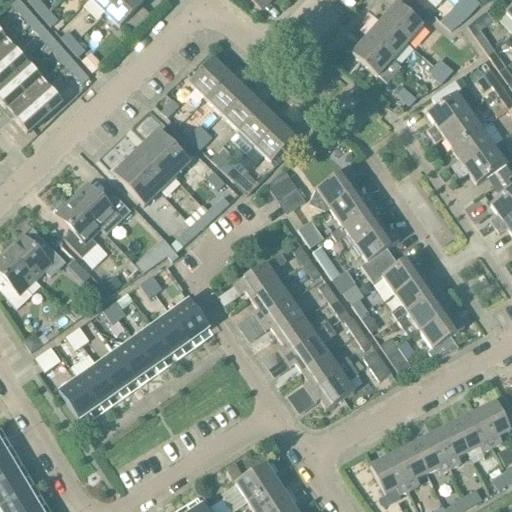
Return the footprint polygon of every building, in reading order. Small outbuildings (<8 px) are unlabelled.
[(32,0),(27,6),(40,21),(48,13),(40,4),(44,1),(42,0),(32,0)] [(89,0),(88,1),(102,16),(117,0),(89,0)] [(135,0),(117,0),(102,16),(117,30),(141,6),(135,0)] [(244,0),(260,12),(268,2),(266,0),(244,0)] [(470,0),(462,0),(459,3),(472,15),(479,7),(470,0)] [(18,2),(10,8),(28,29),(35,22),(18,2)] [(459,3),(454,9),(439,25),(450,35),(467,21),(472,15),(459,3)] [(395,7),(380,24),(405,46),(420,29),(395,7)] [(48,13),(40,21),(49,31),(58,24),(48,13)] [(488,18),(470,36),(486,58),(492,53),(479,35),(492,23),(488,18)] [(35,22),(28,29),(46,48),(53,42),(35,22)] [(380,24),(365,42),(390,63),(405,46),(380,24)] [(0,53),(9,46),(0,35),(0,53)] [(59,43),(67,51),(75,44),(67,35),(59,43)] [(53,42),(46,48),(63,68),(70,61),(53,42)] [(390,63),(365,42),(350,59),(375,81),(390,63)] [(75,44),(67,51),(76,62),(85,54),(75,44)] [(9,46),(0,53),(0,88),(26,65),(9,46)] [(492,53),(486,58),(498,76),(505,71),(492,53)] [(433,56),(426,64),(446,82),(452,75),(439,64),(440,63),(433,56)] [(70,61),(63,68),(81,89),(88,82),(70,61)] [(187,88),(204,104),(228,79),(211,63),(187,88)] [(446,82),(426,64),(420,71),(440,89),(446,82)] [(26,65),(0,88),(0,104),(9,115),(44,85),(26,65)] [(505,71),(498,76),(510,93),(511,91),(511,80),(511,81),(505,71)] [(483,78),(495,96),(502,91),(489,74),(483,78)] [(228,79),(204,104),(220,119),(244,95),(228,79)] [(44,85),(9,115),(27,136),(61,105),(44,85)] [(425,135),(430,142),(467,116),(455,99),(461,95),(454,85),(430,102),(436,111),(426,119),(433,129),(425,135)] [(511,106),(502,91),(495,96),(507,114),(511,110),(511,106)] [(395,99),(408,110),(415,103),(402,92),(395,99)] [(244,95),(220,119),(237,135),(260,110),(244,95)] [(179,110),(172,104),(160,115),(166,122),(179,110)] [(260,110),(237,135),(253,151),(277,126),(260,110)] [(467,116),(430,142),(434,148),(443,142),(450,154),(479,134),(467,116)] [(277,126),(253,151),(270,167),(275,162),(279,166),(290,155),(285,151),(294,142),(277,126)] [(186,141),(193,148),(205,136),(198,129),(186,141)] [(479,134),(450,154),(457,166),(449,171),(454,177),(491,151),(479,134)] [(157,135),(142,150),(173,181),(188,166),(157,135)] [(205,136),(193,148),(199,154),(211,142),(205,136)] [(491,151),(454,177),(457,182),(467,178),(475,189),(487,181),(493,190),(511,177),(506,169),(511,164),(511,158),(502,145),(492,152),(491,151)] [(142,150),(128,164),(159,195),(173,181),(142,150)] [(219,173),(225,179),(237,167),(231,160),(219,173)] [(159,195),(128,164),(113,178),(144,209),(159,195)] [(237,167),(225,179),(232,186),(244,173),(237,167)] [(347,173),(317,195),(309,208),(324,216),(329,212),(354,195),(348,185),(353,182),(347,173)] [(87,187),(71,203),(100,232),(115,217),(121,223),(129,215),(113,198),(105,205),(87,187)] [(488,226),(492,232),(511,218),(511,193),(488,209),(496,221),(488,226)] [(297,195),(278,208),(286,218),(305,206),(297,195)] [(354,195),(329,212),(342,231),(372,210),(366,201),(360,205),(354,195)] [(200,209),(206,215),(206,214),(214,222),(229,208),(222,200),(218,204),(212,198),(200,209)] [(100,232),(71,203),(57,217),(74,235),(66,243),(82,260),(95,247),(90,241),(100,232)] [(372,210),(342,231),(330,238),(335,245),(346,238),(354,249),(380,232),(373,221),(377,218),(372,210)] [(206,215),(192,228),(199,235),(214,222),(206,214),(206,215)] [(511,218),(492,232),(496,239),(505,233),(511,243),(511,218)] [(309,253),(322,244),(310,225),(297,234),(309,253)] [(199,235),(192,228),(175,243),(182,250),(199,235)] [(380,232),(354,249),(366,266),(360,270),(366,280),(392,262),(385,253),(396,245),(390,236),(385,239),(380,232)] [(23,239),(7,254),(35,284),(45,275),(50,280),(65,266),(48,248),(40,256),(23,239)] [(177,260),(163,243),(154,251),(163,261),(167,259),(172,265),(177,260)] [(292,256),(302,270),(310,265),(300,251),(292,256)] [(320,251),(312,257),(322,271),(330,266),(320,251)] [(0,260),(0,276),(9,286),(0,294),(17,312),(31,299),(25,293),(35,284),(7,254),(0,260)] [(279,258),(235,289),(232,291),(239,300),(243,297),(249,306),(278,286),(271,276),(285,266),(279,258)] [(392,262),(366,280),(372,288),(382,282),(394,300),(420,282),(413,272),(418,269),(412,260),(398,269),(392,262)] [(310,265),(302,270),(312,284),(319,279),(310,265)] [(330,266),(322,271),(331,284),(340,298),(342,297),(354,288),(347,278),(341,282),(330,266)] [(151,280),(145,285),(154,298),(161,293),(151,280)] [(420,282),(394,300),(401,310),(391,317),(396,324),(437,296),(431,287),(425,290),(420,282)] [(154,298),(145,285),(138,289),(148,303),(154,298)] [(278,286),(249,306),(256,316),(252,318),(258,327),(290,305),(278,286)] [(317,292),(327,305),(334,300),(325,286),(317,292)] [(354,288),(342,297),(361,323),(368,318),(358,303),(363,300),(354,288)] [(437,296),(396,324),(401,332),(411,325),(418,335),(444,318),(438,308),(443,305),(437,296)] [(334,300),(327,305),(337,320),(345,315),(334,300)] [(187,304),(168,318),(189,347),(190,346),(194,351),(200,346),(198,341),(208,333),(187,304)] [(290,305),(258,327),(264,335),(268,332),(275,342),(303,322),(290,305)] [(115,306),(108,311),(118,324),(125,320),(115,306)] [(108,311),(102,316),(111,329),(118,324),(108,311)] [(61,312),(22,337),(31,349),(70,324),(61,312)] [(168,318),(150,331),(171,360),(173,358),(177,363),(182,360),(179,353),(189,347),(168,318)] [(368,318),(361,323),(370,337),(377,331),(368,318)] [(444,318),(418,335),(431,353),(427,356),(434,366),(457,352),(449,341),(462,332),(455,324),(450,328),(444,318)] [(344,327),(353,340),(361,335),(351,321),(344,327)] [(303,322),(275,342),(282,352),(277,355),(283,363),(330,331),(325,324),(310,334),(303,322)] [(150,331),(132,344),(152,373),(154,372),(158,377),(164,372),(161,367),(171,360),(150,331)] [(330,331),(283,363),(289,372),(294,369),(300,377),(327,358),(320,348),(335,338),(330,331)] [(78,332),(72,337),(81,350),(88,345),(78,332)] [(361,335),(353,340),(363,354),(371,349),(361,335)] [(72,337),(65,341),(75,355),(81,350),(72,337)] [(390,341),(379,350),(385,358),(397,350),(390,341)] [(132,344),(113,356),(134,386),(135,385),(138,390),(145,385),(142,380),(152,373),(132,344)] [(402,347),(397,350),(385,358),(398,377),(410,369),(405,363),(410,359),(402,347)] [(60,365),(50,352),(34,363),(44,376),(60,365)] [(374,354),(362,362),(378,385),(390,377),(374,354)] [(113,356),(95,369),(116,399),(118,397),(122,402),(127,398),(124,392),(134,386),(113,356)] [(327,358),(300,377),(307,387),(302,390),(308,399),(352,370),(346,361),(334,369),(327,358)] [(358,365),(352,370),(308,399),(314,408),(320,405),(326,414),(353,396),(346,386),(357,378),(356,376),(363,371),(358,365)] [(95,369),(76,382),(97,411),(99,410),(102,415),(108,411),(106,406),(116,399),(95,369)] [(97,411),(76,382),(58,395),(78,425),(82,423),(85,428),(90,424),(88,418),(97,411)] [(483,414),(474,419),(475,421),(490,452),(499,447),(500,447),(497,441),(507,436),(509,435),(494,406),(483,411),(483,413),(484,414),(483,414)] [(463,422),(452,427),(453,428),(467,457),(478,451),(481,456),(489,452),(490,452),(475,421),(474,419),(464,424),(463,422)] [(441,435),(433,440),(433,441),(449,472),(457,468),(459,468),(457,463),(456,462),(466,457),(467,457),(453,428),(452,427),(441,433),(442,434),(443,435),(441,435)] [(422,443),(411,448),(411,449),(426,478),(437,472),(440,477),(448,473),(449,472),(433,441),(433,440),(423,445),(422,443)] [(400,457),(392,461),(393,463),(408,493),(418,488),(415,483),(425,478),(426,478),(411,449),(411,448),(400,454),(401,454),(401,456),(400,457)] [(4,455),(0,456),(0,483),(15,474),(14,472),(19,469),(15,463),(10,466),(4,455)] [(380,464),(369,470),(370,470),(384,499),(396,493),(398,498),(407,494),(408,493),(393,463),(392,461),(381,466),(380,464)] [(264,469),(235,487),(246,506),(247,507),(277,488),(270,477),(275,474),(272,469),(271,468),(266,471),(264,469)] [(511,470),(502,477),(508,487),(511,484),(511,470)] [(15,474),(0,483),(0,509),(27,494),(25,490),(30,487),(26,481),(21,484),(15,474)] [(492,483),(490,484),(495,492),(497,494),(508,487),(502,477),(501,477),(492,483)] [(277,488),(247,507),(250,511),(271,511),(292,499),(288,495),(288,494),(283,497),(277,488)] [(475,493),(463,500),(469,510),(481,503),(475,493)] [(27,494),(0,509),(0,511),(37,511),(36,510),(41,506),(37,501),(33,504),(27,494)] [(292,499),(271,511),(292,511),(290,508),(295,505),(292,499)] [(463,500),(442,511),(466,511),(469,510),(463,500)] [(230,511),(223,502),(209,511),(210,511),(230,511)]
